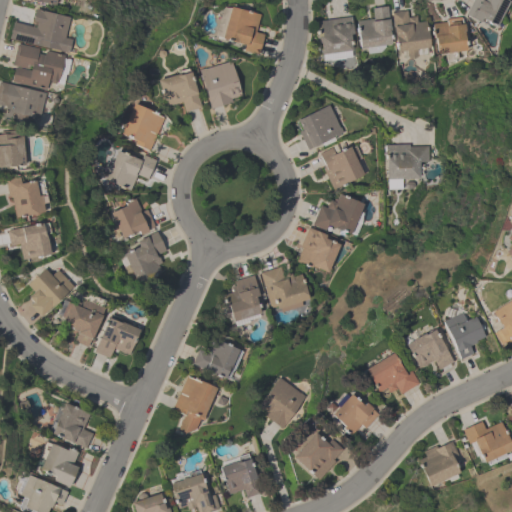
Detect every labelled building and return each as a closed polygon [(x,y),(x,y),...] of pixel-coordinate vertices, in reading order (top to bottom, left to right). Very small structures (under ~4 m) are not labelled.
[(496,26),(481,18),(479,22),(465,14),(472,0),(508,0),(510,1),(496,26)] [(390,45),(359,49),(355,21),(372,19),(371,8),(386,6),(389,33),(388,33),(390,45)] [(256,55),(242,51),(243,46),(221,40),(221,38),(213,36),(222,9),(229,9),(229,8),(258,16),(254,32),(262,35),(259,47),(258,47),(256,55)] [(68,18),(63,38),(70,40),(67,54),(8,40),(10,34),(9,33),(10,30),(11,30),(12,23),(34,28),(36,23),(31,22),(32,15),(33,16),(35,10),(68,18)] [(416,16),(416,21),(425,20),(428,47),(416,49),(417,55),(413,58),(409,56),(408,50),(396,51),(391,12),(406,10),(407,17),(416,16)] [(465,49),(436,54),(431,23),(446,21),(446,18),(460,16),(461,24),(463,24),(464,31),(462,32),(465,49)] [(351,51),(321,54),(319,38),(316,39),(314,21),(350,17),(352,36),(349,37),(351,51)] [(63,57),(56,83),(53,85),(50,84),(49,81),(47,81),(44,91),(10,82),(14,67),(10,66),(16,44),(37,50),(36,53),(43,55),(44,52),(63,57)] [(197,70),(203,68),(204,69),(229,62),(239,96),(229,99),(230,103),(209,110),(197,70)] [(157,80),(178,75),(177,71),(186,69),(187,72),(189,71),(199,108),(183,113),(180,102),(164,107),(157,80)] [(0,82),(44,95),(35,128),(1,119),(4,107),(0,106),(0,82)] [(163,118),(148,151),(133,144),(134,140),(120,134),(133,104),(163,118)] [(327,106),(338,128),(339,128),(342,133),(306,151),(297,133),(301,131),(296,121),(327,106)] [(21,138),(23,167),(0,168),(0,130),(14,130),(15,138),(21,138)] [(427,146),(428,162),(417,162),(417,179),(401,179),(401,189),(386,189),(386,181),(384,181),(384,144),(407,144),(407,146),(427,146)] [(361,176),(331,190),(321,168),(324,167),(317,154),(330,148),(333,155),(348,148),(348,149),(354,146),(360,158),(354,161),(361,176)] [(146,179),(136,175),(129,190),(103,179),(116,150),(139,161),(142,155),(155,161),(146,179)] [(19,185),(34,182),(37,197),(41,197),(42,206),(41,206),(43,215),(14,220),(10,197),(7,198),(4,180),(18,177),(19,185)] [(361,205),(349,233),(326,223),(323,230),(310,224),(319,205),(325,207),(328,200),(334,203),(338,195),(361,205)] [(110,213),(125,206),(124,203),(134,198),(140,211),(145,209),(154,227),(146,231),(147,232),(139,236),(137,232),(122,239),(110,213)] [(48,257),(21,262),(18,245),(8,247),(5,230),(40,224),(40,225),(46,224),(48,235),(44,236),(48,257)] [(339,243),(326,271),(311,265),(310,267),(295,261),(301,247),(299,246),(307,227),(325,234),(324,237),(339,243)] [(155,255),(156,258),(157,257),(160,263),(156,264),(161,274),(136,285),(123,254),(137,248),(135,242),(139,240),(138,239),(155,232),(163,251),(155,255)] [(511,232),(506,238),(511,244),(502,253),(511,263),(511,232)] [(300,274),(307,299),(299,301),(301,306),(279,312),(278,308),(276,309),(275,306),(269,308),(265,293),(264,293),(258,272),(278,266),(281,275),(290,273),(291,276),(300,274)] [(49,277),(56,270),(72,288),(39,319),(28,307),(31,304),(26,298),(32,293),(25,286),(43,270),(49,277)] [(232,281),(252,275),(255,285),(257,285),(260,294),(255,295),(260,312),(232,320),(228,306),(225,307),(221,294),(232,291),(231,287),(234,286),(232,281)] [(511,338),(504,343),(503,341),(499,344),(492,332),(501,326),(492,310),(511,297),(511,338)] [(103,309),(99,317),(101,317),(90,341),(89,340),(85,348),(73,343),(76,334),(75,334),(76,332),(61,325),(64,319),(56,315),(62,301),(79,308),(83,300),(103,309)] [(442,320),(461,312),(464,319),(474,315),(482,335),(474,339),(475,342),(468,345),(471,353),(459,358),(442,320)] [(138,332),(127,355),(125,354),(123,355),(119,353),(118,351),(112,349),(107,359),(92,352),(107,319),(108,320),(110,315),(119,319),(118,323),(138,332)] [(404,342),(423,331),(424,333),(434,327),(445,348),(444,348),(451,361),(437,369),(431,360),(425,363),(425,364),(421,366),(420,365),(419,364),(417,365),(404,342)] [(191,363),(197,348),(206,352),(213,337),(237,348),(237,350),(241,351),(233,370),(232,370),(227,379),(191,363)] [(363,368),(391,351),(405,373),(409,370),(417,383),(399,394),(395,388),(388,392),(385,387),(378,391),(363,368)] [(215,386),(203,415),(204,416),(202,421),(198,419),(194,429),(183,432),(183,433),(176,430),(182,415),(183,416),(184,414),(171,408),(185,375),(197,380),(198,379),(215,386)] [(256,406),(276,377),(303,396),(283,425),(282,424),(279,427),(263,415),(265,412),(256,406)] [(331,412),(350,392),(362,404),(364,401),(371,408),(370,408),(377,414),(363,428),(359,424),(348,435),(341,428),(344,425),(331,412)] [(81,428),(90,432),(83,448),(75,444),(75,443),(72,441),(71,442),(51,432),(51,430),(48,429),(52,419),(55,421),(63,402),(88,413),(81,428)] [(460,429),(479,421),(483,429),(500,422),(511,448),(511,451),(505,455),(504,453),(493,457),(494,460),(487,463),(486,460),(483,462),(473,440),(467,443),(460,429)] [(341,449),(331,459),(333,461),(317,479),(304,468),(305,467),(304,466),(302,466),(301,465),(301,463),(292,456),(313,431),(326,442),(329,439),(341,449)] [(67,486),(52,479),(54,475),(39,468),(43,459),(37,456),(45,441),(50,444),(51,442),(66,449),(67,447),(77,451),(71,464),(76,466),(67,486)] [(428,486),(416,460),(423,457),(421,451),(434,446),(435,447),(449,441),(456,456),(451,458),(458,472),(428,486)] [(244,497),(242,489),(227,493),(218,466),(237,459),(236,456),(246,453),(247,458),(249,457),(260,492),(244,497)] [(217,508),(203,511),(196,511),(194,506),(185,509),(184,505),(176,508),(168,482),(179,479),(179,478),(184,476),(185,477),(186,476),(185,473),(197,469),(198,473),(199,472),(206,496),(212,494),(217,508)] [(66,492),(60,504),(53,501),(49,508),(48,507),(45,511),(29,511),(23,509),(20,511),(18,510),(18,507),(22,497),(18,495),(27,474),(35,478),(35,477),(58,487),(58,488),(66,492)] [(168,511),(133,511),(129,501),(136,499),(135,496),(136,494),(140,492),(143,493),(144,496),(158,492),(163,507),(166,506),(168,511)]
